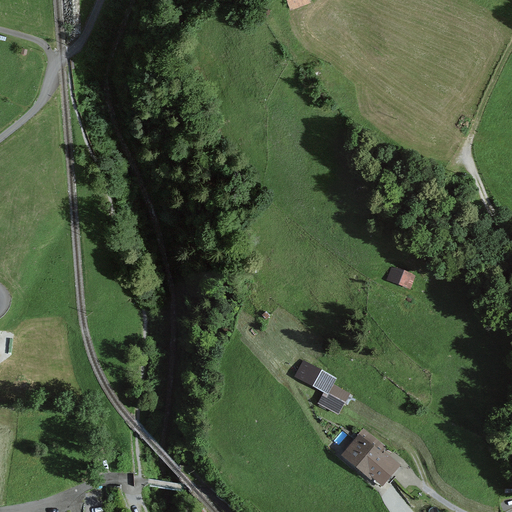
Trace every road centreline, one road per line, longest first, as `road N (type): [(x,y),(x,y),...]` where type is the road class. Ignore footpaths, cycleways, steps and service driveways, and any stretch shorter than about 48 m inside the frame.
road 1 (track): [(511,486),(447,475),(342,410)]
road 2 (track): [(66,500),(112,478),(203,491),(229,511)]
road 3 (track): [(469,167),(467,140),(511,42)]
